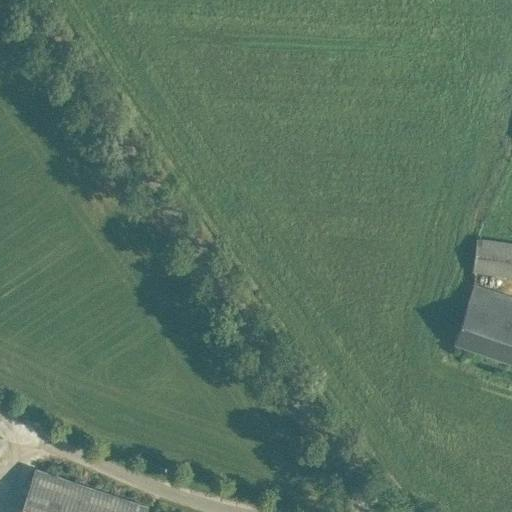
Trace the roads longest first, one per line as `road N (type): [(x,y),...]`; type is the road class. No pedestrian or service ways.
road 1 (unclassified): [(386,511),(34,0)]
road 2 (unknown): [(286,511),(50,450)]
